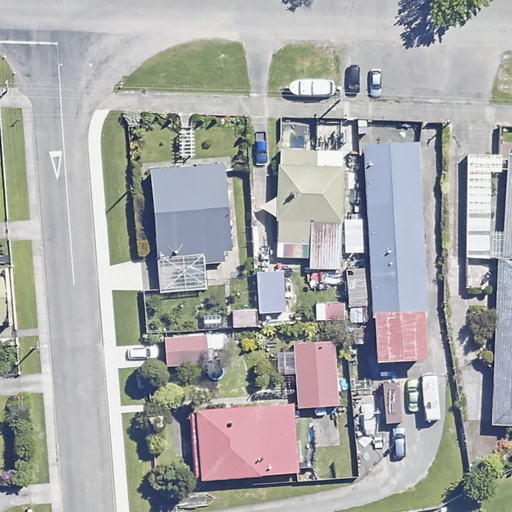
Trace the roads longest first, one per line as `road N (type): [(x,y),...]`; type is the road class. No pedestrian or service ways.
road 1 (residential): [(50,5),(85,511)]
road 2 (residential): [(511,13),(50,5)]
